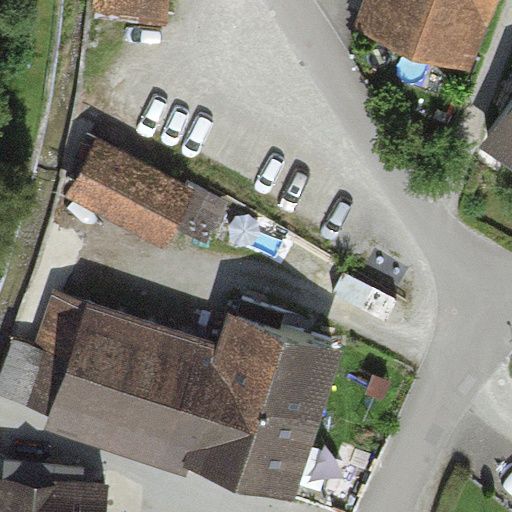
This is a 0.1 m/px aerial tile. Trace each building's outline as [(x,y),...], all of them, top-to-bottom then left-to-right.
[(178,0),(108,0),(108,12),(178,15),(178,0)] [(365,0),(358,21),(486,67),(510,0),(365,0)] [(511,112),(491,145),(511,158),(511,112)] [(203,183),(121,145),(95,201),(177,239),(203,183)] [(232,238),(285,265),(303,230),(250,203),(232,238)] [(227,347),(60,291),(25,394),(284,481),(332,338),(277,320),(281,308),(244,296),(227,347)] [(68,467),(8,462),(3,511),(104,511),(107,483),(66,480),(68,467)]
